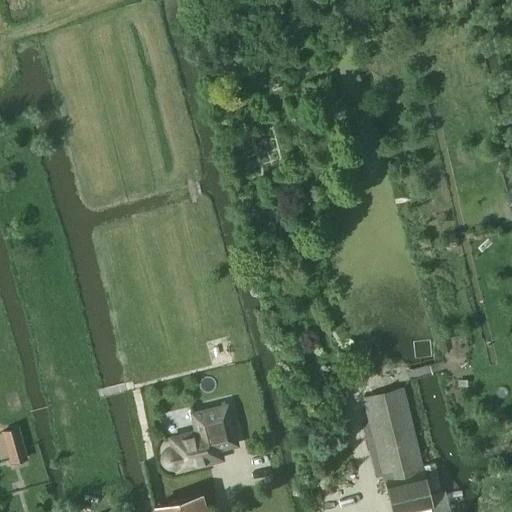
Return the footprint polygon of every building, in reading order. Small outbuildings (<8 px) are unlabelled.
[(382,475),(383,480),(384,480),(424,470),(403,386),(362,396),(368,423),(362,424),(374,476),(382,475)] [(222,447),(239,443),(229,404),(195,412),(199,430),(174,436),(176,445),(172,446),(168,449),(165,453),(165,458),(168,462),(172,465),(177,465),(180,465),(181,467),(216,459),(218,458),(222,451),(222,449),(222,447)] [(17,427),(1,431),(9,463),(26,458),(17,427)] [(411,511),(434,507),(424,470),(384,480),(391,511),(411,511)] [(156,504),(158,511),(208,511),(204,493),(156,504)]
